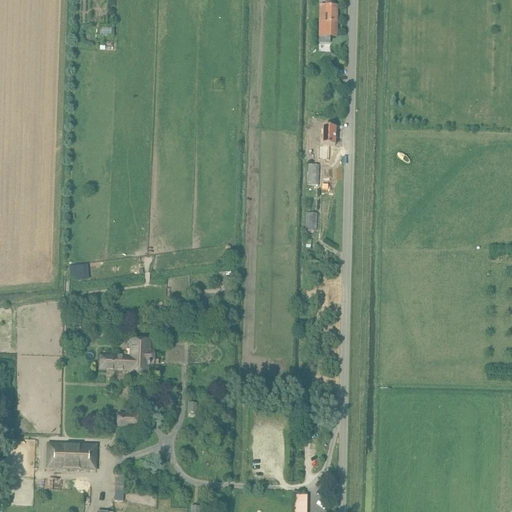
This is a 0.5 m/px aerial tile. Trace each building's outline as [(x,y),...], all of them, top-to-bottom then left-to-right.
[(319,39),(319,44),(329,45),(330,39),(335,39),(336,24),(336,8),(334,8),(334,0),(324,0),(324,8),(320,7),(319,39)] [(100,31),(99,39),(111,39),(111,31),(100,31)] [(329,147),(335,147),(335,129),(323,128),(322,146),(319,146),(318,161),(328,161),(329,147)] [(319,166),(309,166),(308,186),(319,186),(319,166)] [(307,214),(306,231),(317,232),(317,215),(307,214)] [(87,265),(69,266),(70,277),(74,276),(74,281),(89,279),(87,265)] [(129,375),(148,376),(149,366),(154,366),(154,365),(158,365),(158,359),(154,359),(154,352),(150,352),(151,341),(131,341),(130,345),(130,357),(100,356),(100,372),(129,373),(129,375)] [(188,404),(187,414),(196,414),(196,405),(188,404)] [(138,415),(118,414),(117,428),(138,429),(138,415)] [(46,470),(96,472),(97,446),(47,445),(46,470)] [(123,475),(115,475),(114,502),(115,502),(123,502),(123,493),(123,475)] [(293,511),(306,511),(307,497),(294,496),(294,498),(293,511)]
